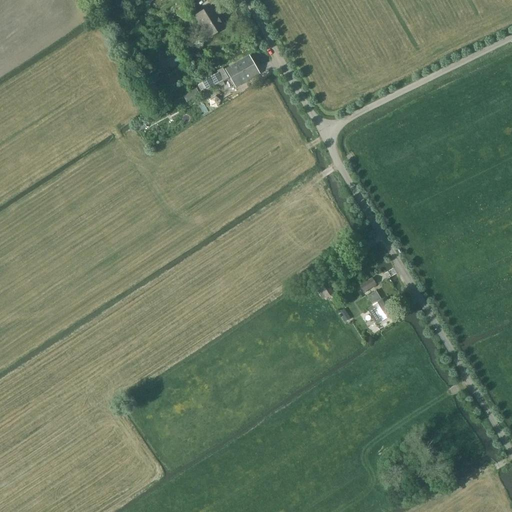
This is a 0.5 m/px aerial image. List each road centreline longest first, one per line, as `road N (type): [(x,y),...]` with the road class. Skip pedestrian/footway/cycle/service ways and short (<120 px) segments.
road 1 (unclassified): [(511,451),(323,136)]
road 2 (unclassified): [(323,136),(511,37)]
road 3 (unclassified): [(323,136),(248,0)]
